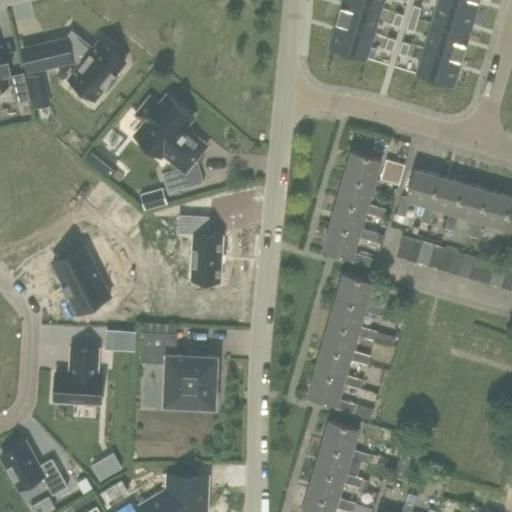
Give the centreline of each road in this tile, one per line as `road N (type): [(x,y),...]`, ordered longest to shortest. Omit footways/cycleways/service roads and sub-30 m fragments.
road 1 (unclassified): [(251,511),(281,96)]
road 2 (residential): [(477,142),(281,96)]
road 3 (residential): [(0,430),(18,419),(31,312),(0,281)]
road 4 (residential): [(477,142),(511,21)]
